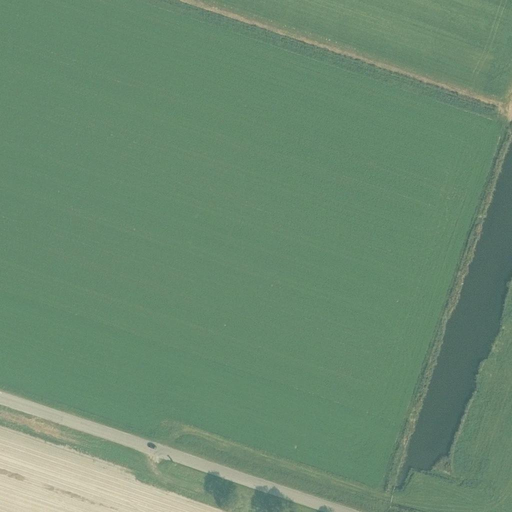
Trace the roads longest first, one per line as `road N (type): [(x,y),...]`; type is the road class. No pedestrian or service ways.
road 1 (unclassified): [(344,511),(0,397)]
road 2 (track): [(260,511),(157,477),(151,447)]
